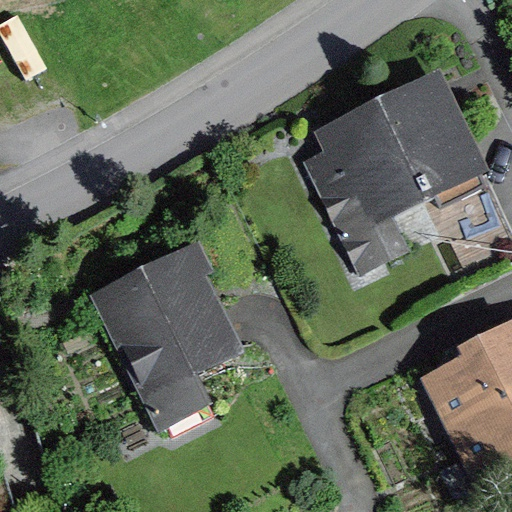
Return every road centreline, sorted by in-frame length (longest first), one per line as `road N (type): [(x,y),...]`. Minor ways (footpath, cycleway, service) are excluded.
road 1 (unclassified): [(362,0),(0,215)]
road 2 (unknown): [(511,305),(328,389)]
